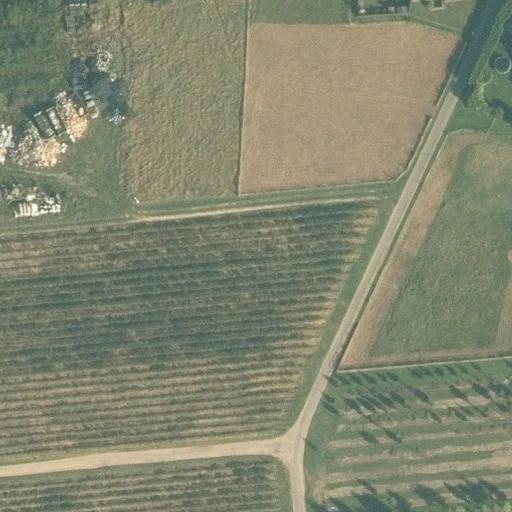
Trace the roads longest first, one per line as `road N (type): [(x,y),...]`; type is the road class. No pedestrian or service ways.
road 1 (track): [(495,0),(291,447),(300,511)]
road 2 (track): [(396,217),(375,191),(0,226)]
road 3 (track): [(291,447),(0,476)]
